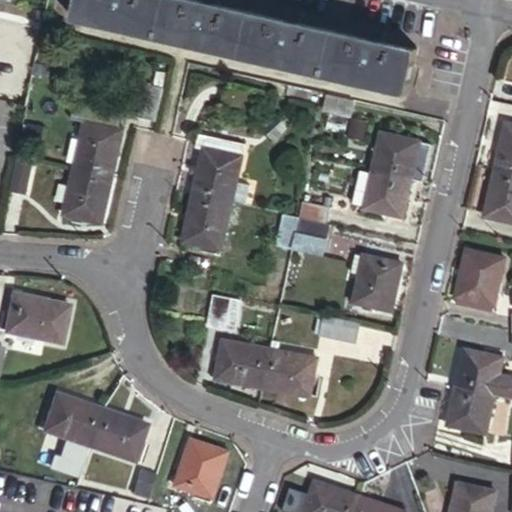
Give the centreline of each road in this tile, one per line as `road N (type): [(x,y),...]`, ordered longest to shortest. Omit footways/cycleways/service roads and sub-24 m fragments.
road 1 (residential): [(492,11),(410,391),(387,427),(364,443),(323,452),(168,400),(144,378),(108,281)]
road 2 (residential): [(166,139),(136,265),(108,281)]
